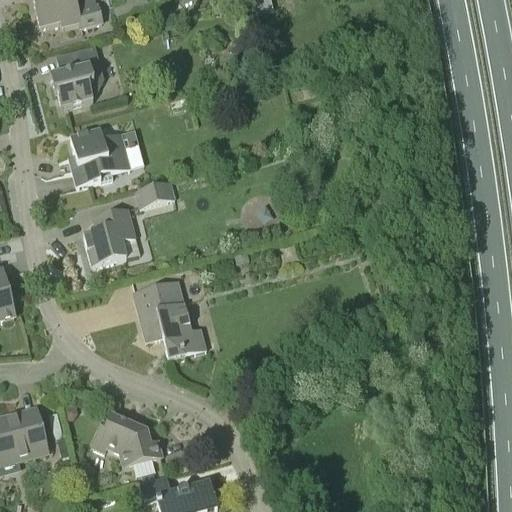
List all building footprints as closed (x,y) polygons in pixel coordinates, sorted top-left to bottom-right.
[(40,0),(30,3),(39,35),(60,30),(61,34),(79,30),(80,34),(103,28),(98,9),(96,10),(94,2),(96,1),(95,0),(40,0)] [(268,0),(267,0),(250,5),(254,18),(272,13),(268,0)] [(92,107),(88,91),(103,87),(94,52),(55,63),(59,79),(49,82),(53,100),(57,99),(61,116),(92,107)] [(102,145),(100,137),(69,146),(74,163),(68,165),(76,195),(100,188),(99,184),(129,176),(120,141),(102,145)] [(362,141),(343,145),(346,162),(366,158),(362,141)] [(138,214),(175,204),(171,186),(133,196),(138,214)] [(91,274),(126,265),(122,249),(135,245),(127,215),(92,224),(96,238),(82,241),(91,274)] [(396,219),(398,235),(417,233),(416,218),(396,219)] [(247,256),(233,260),(235,270),(250,266),(247,256)] [(0,327),(14,324),(2,278),(0,278),(0,327)] [(190,337),(183,310),(177,287),(133,299),(146,348),(163,344),(168,347),(165,352),(168,366),(206,356),(201,334),(190,337)] [(378,317),(363,318),(363,334),(379,334),(378,317)] [(76,411),(63,413),(64,426),(73,425),(77,419),(76,411)] [(48,459),(37,418),(13,425),(12,421),(0,424),(0,463),(16,460),(18,468),(48,459)] [(141,435),(134,431),(112,422),(107,434),(102,432),(93,453),(105,458),(107,454),(120,460),(123,473),(162,463),(158,448),(150,450),(147,443),(149,442),(148,441),(147,442),(142,436),(143,435),(142,434),(141,435)] [(171,498),(167,482),(139,489),(144,511),(157,508),(157,511),(216,511),(210,487),(188,493),(184,491),(180,492),(178,496),(171,498)]
